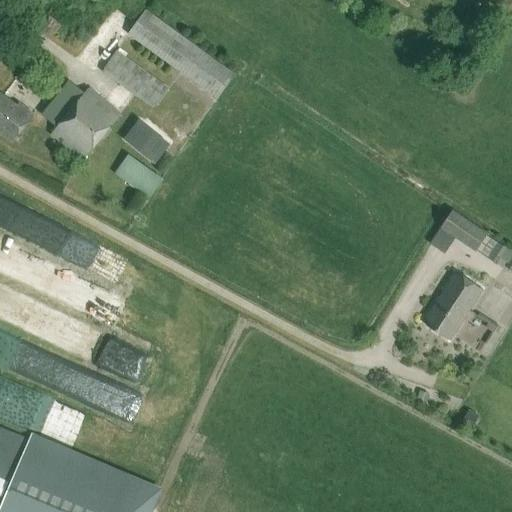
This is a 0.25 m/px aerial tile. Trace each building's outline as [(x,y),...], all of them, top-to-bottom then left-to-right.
[(216,98),(233,74),(145,11),(128,35),(216,98)] [(167,88),(116,51),(101,72),(152,109),(167,88)] [(85,95),(69,81),(42,114),(58,127),(52,135),(82,160),(119,115),(89,90),(85,95)] [(0,131),(13,141),(32,115),(18,105),(16,107),(0,95),(0,131)] [(154,165),(169,146),(138,122),(124,141),(154,165)] [(162,180),(128,155),(114,174),(149,199),(162,180)] [(445,252),(455,239),(475,253),(487,235),(452,211),(440,229),(441,229),(432,243),(445,252)] [(66,271),(55,298),(112,322),(123,296),(66,271)] [(449,341),(482,290),(455,273),(426,319),(428,320),(425,326),(449,341)] [(87,329),(77,352),(148,383),(158,361),(87,329)] [(0,511),(146,511),(155,492),(0,428),(0,511)]
